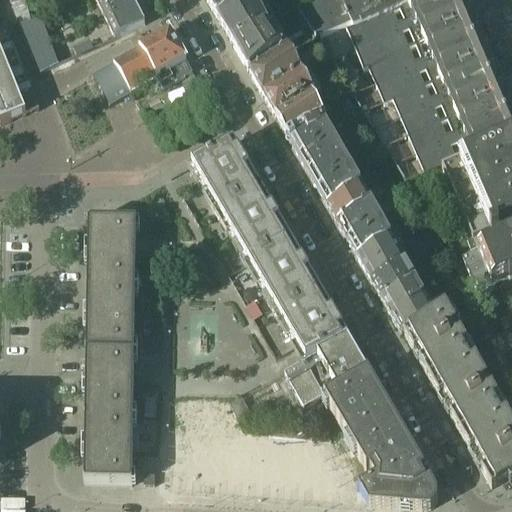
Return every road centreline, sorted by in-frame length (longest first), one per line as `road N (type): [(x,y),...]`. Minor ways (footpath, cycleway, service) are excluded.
road 1 (residential): [(178,0),(476,511)]
road 2 (residential): [(40,390),(39,185),(0,183)]
